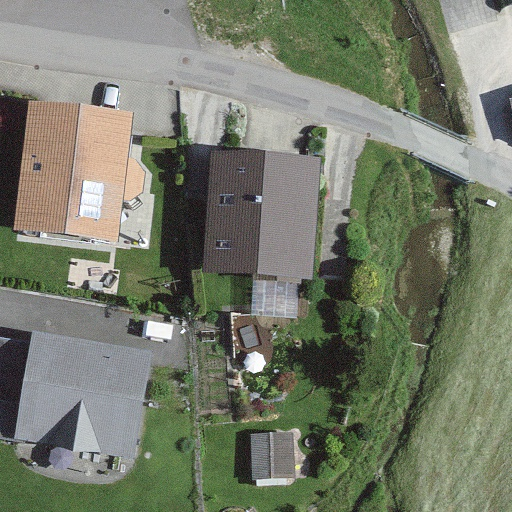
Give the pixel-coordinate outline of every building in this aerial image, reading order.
[(511,0),(498,0),(501,9),(511,7),(511,0)] [(511,147),(511,146),(511,102),(502,105),(511,147)] [(115,124),(16,113),(1,243),(100,255),(115,124)] [(305,164),(195,160),(192,279),(301,283),(305,164)] [(0,450),(124,471),(142,361),(20,341),(19,348),(0,345),(0,450)] [(243,437),(245,484),(285,483),(283,436),(243,437)]
